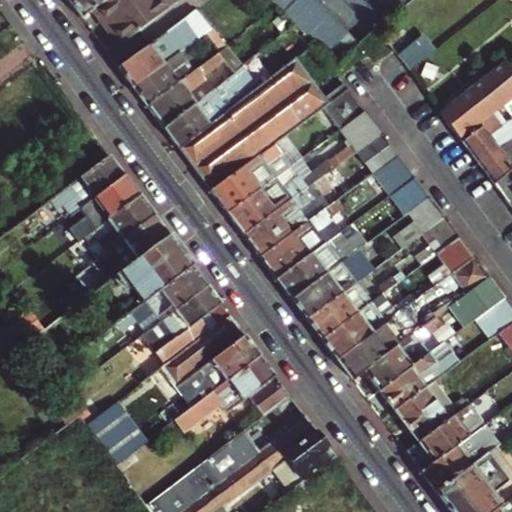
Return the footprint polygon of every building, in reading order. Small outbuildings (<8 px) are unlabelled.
[(67,0),(81,18),(93,9),(105,0),(67,0)] [(156,17),(178,0),(177,0),(105,0),(93,9),(104,24),(108,21),(123,41),(136,32),(156,17)] [(360,43),(316,0),(272,0),(337,65),(360,43)] [(379,0),(392,13),(405,0),(379,0)] [(146,46),(118,67),(132,86),(180,51),(196,39),(179,22),(166,31),(146,46)] [(400,58),(409,70),(432,52),(423,40),(400,58)] [(147,105),(194,70),(180,51),(132,86),(147,105)] [(218,52),(213,56),(218,63),(223,58),(218,52)] [(206,61),(211,69),(218,63),(213,56),(206,61)] [(296,59),(247,96),(179,148),(210,190),(260,152),(278,139),(285,135),(323,106),(348,88),(344,84),(325,97),(296,59)] [(147,105),(164,129),(198,104),(191,95),(208,82),(203,75),(211,69),(206,61),(194,70),(147,105)] [(511,100),(511,69),(506,61),(440,113),(493,184),(511,169),(511,117),(502,125),(493,114),(511,100)] [(218,74),(225,83),(236,74),(229,65),(218,74)] [(340,78),(333,69),(330,65),(321,72),(331,85),(340,78)] [(164,129),(179,148),(247,96),(240,86),(253,76),(245,66),(236,74),(225,83),(215,91),(198,104),(164,129)] [(218,74),(208,82),(215,91),(225,83),(218,74)] [(348,88),(323,106),(341,130),(365,112),(348,88)] [(365,112),(341,130),(349,141),(373,122),(365,112)] [(373,122),(349,141),(357,151),(381,133),(373,122)] [(381,133),(357,151),(373,174),(374,172),(398,155),(381,133)] [(285,135),(278,139),(284,147),(274,153),(287,169),(289,168),(302,158),(285,135)] [(210,190),(228,213),(287,169),(274,153),(284,147),(278,139),(260,152),(210,190)] [(374,172),(392,195),(415,178),(398,155),(374,172)] [(110,157),(61,193),(71,206),(63,213),(67,219),(75,213),(125,176),(110,157)] [(228,213),(244,235),(305,190),(289,168),(287,169),(228,213)] [(511,169),(493,184),(511,209),(511,169)] [(140,196),(125,176),(75,213),(83,224),(72,232),(79,242),(89,234),(140,196)] [(305,190),(244,235),(261,257),(309,221),(301,211),(321,196),(332,187),(324,176),(305,190)] [(392,195),(406,214),(408,212),(429,197),(415,178),(392,195)] [(71,206),(61,193),(53,199),(63,213),(71,206)] [(140,196),(89,234),(95,242),(99,247),(92,251),(98,259),(122,241),(155,216),(140,196)] [(309,221),(329,206),(321,196),(301,211),(309,221)] [(408,212),(423,233),(445,218),(429,197),(408,212)] [(261,257),(278,279),(338,235),(341,233),(330,217),(340,209),(335,202),(329,206),(309,221),(261,257)] [(155,216),(122,241),(128,249),(110,262),(114,267),(107,272),(113,280),(170,237),(155,216)] [(445,218),(423,233),(422,234),(430,245),(438,254),(460,238),(445,218)] [(338,235),(278,279),(291,298),(354,253),(367,243),(360,235),(345,246),(338,235)] [(192,266),(170,237),(113,280),(95,293),(108,310),(113,307),(109,301),(134,283),(133,282),(141,276),(155,295),(192,266)] [(460,238),(438,254),(452,274),(474,258),(460,238)] [(99,247),(95,242),(89,247),(92,251),(99,247)] [(430,245),(415,256),(422,265),(438,254),(430,245)] [(291,298),(307,319),(356,283),(369,273),(354,253),(291,298)] [(465,295),(489,278),(474,258),(452,274),(451,275),(465,295)] [(207,286),(192,266),(155,295),(147,301),(130,314),(126,317),(132,325),(144,316),(153,310),(161,321),(207,286)] [(393,279),(397,284),(405,278),(401,273),(393,279)] [(133,282),(134,283),(147,301),(155,295),(141,276),(133,282)] [(489,278),(465,295),(464,297),(479,317),(504,298),(489,278)] [(386,284),(390,289),(397,284),(393,279),(386,284)] [(307,319),(322,339),(371,303),(356,283),(307,319)] [(386,284),(381,288),(385,293),(390,289),(386,284)] [(152,327),(150,329),(154,334),(168,324),(174,333),(119,374),(122,377),(108,388),(117,401),(162,367),(230,317),(207,286),(161,321),(152,327)] [(322,339),(337,359),(403,311),(406,308),(414,302),(411,298),(393,310),(382,295),(371,303),(322,339)] [(491,340),(500,333),(511,324),(511,308),(504,298),(479,317),(475,320),(491,340)] [(8,300),(0,305),(0,307),(7,316),(15,310),(8,300)] [(105,319),(111,328),(126,317),(130,314),(123,305),(105,319)] [(408,319),(411,316),(406,308),(403,311),(408,319)] [(352,379),(364,369),(421,328),(411,316),(408,319),(403,311),(337,359),(352,379)] [(421,328),(364,369),(379,390),(429,353),(436,348),(428,336),(450,319),(444,311),(421,328)] [(259,356),(230,317),(162,367),(192,407),(259,356)] [(511,324),(500,333),(511,349),(511,324)] [(11,325),(0,333),(0,336),(13,355),(26,345),(20,337),(11,325)] [(29,330),(20,337),(26,345),(35,338),(29,330)] [(445,362),(450,370),(470,355),(464,348),(445,362)] [(429,353),(379,390),(394,410),(434,381),(446,373),(442,368),(440,369),(436,372),(433,368),(437,365),(429,353)] [(192,407),(175,420),(184,432),(221,404),(227,412),(249,396),(259,409),(264,416),(290,397),(259,356),(192,407)] [(49,375),(64,394),(86,378),(71,358),(57,369),(49,375)] [(57,369),(51,360),(43,367),(49,375),(57,369)] [(445,362),(442,368),(446,373),(450,370),(445,362)] [(394,410),(418,442),(457,413),(434,381),(394,410)] [(492,399),(487,392),(481,396),(486,403),(492,399)] [(474,413),(486,403),(481,396),(469,405),(474,413)] [(406,451),(421,471),(483,425),(474,413),(469,405),(457,413),(418,442),(406,451)] [(141,446),(111,406),(86,424),(94,435),(112,459),(116,464),(141,446)] [(68,424),(79,415),(74,408),(62,417),(68,424)] [(259,409),(227,434),(231,440),(264,416),(259,409)] [(247,461),(220,480),(177,511),(214,511),(272,469),(286,459),(287,461),(319,437),(305,417),(247,461)] [(469,466),(464,458),(479,446),(478,445),(492,435),(484,424),(483,425),(421,471),(436,491),(469,466)] [(286,459),(272,469),(284,486),(276,492),(280,497),(334,457),(319,437),(287,461),(286,459)] [(247,461),(231,440),(205,460),(220,480),(247,461)] [(506,477),(511,472),(494,447),(487,453),(506,477)] [(487,453),(469,466),(436,491),(451,511),(489,511),(511,496),(511,472),(506,477),(487,453)] [(151,511),(177,511),(220,480),(205,460),(145,504),(151,511)] [(511,511),(511,496),(489,511),(511,511)]
